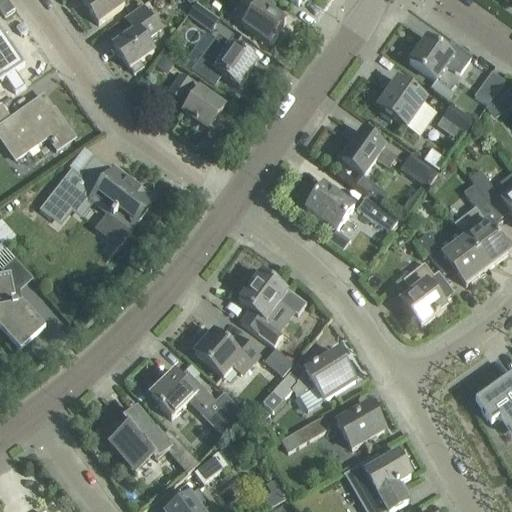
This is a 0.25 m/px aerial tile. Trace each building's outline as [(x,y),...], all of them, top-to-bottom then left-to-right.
[(91,0),(84,5),(99,27),(115,16),(125,9),(118,0),(91,0)] [(261,6),(264,0),(237,0),(255,13),(243,29),(269,47),(286,24),(261,6)] [(189,17),(211,33),(219,22),(196,6),(189,17)] [(136,33),(114,49),(130,72),(131,71),(135,76),(143,70),(140,65),(153,55),(146,44),(159,35),(149,20),(150,20),(144,10),(127,22),(134,31),(134,30),(136,33)] [(0,27),(0,78),(23,62),(0,27)] [(212,50),(194,75),(215,90),(223,79),(239,90),(257,65),(241,53),(233,48),(233,49),(219,40),(212,50)] [(410,65),(436,84),(446,70),(460,76),(472,60),(456,49),(450,57),(427,41),(426,42),(428,43),(412,65),(410,64),(410,65)] [(165,60),(157,69),(163,73),(170,72),(174,67),(165,60)] [(492,74),(475,99),(488,108),(505,84),(492,74)] [(194,124),(197,126),(197,125),(209,133),(225,110),(209,98),(181,79),(170,95),(182,103),(184,100),(191,104),(183,115),(195,123),(194,124)] [(379,111),(406,130),(425,102),(398,83),(379,111)] [(453,95),(436,84),(431,91),(447,103),(453,95)] [(511,93),(511,91),(498,101),(506,112),(511,107),(511,93)] [(0,139),(17,164),(48,142),(57,153),(76,140),(75,138),(73,140),(55,114),(57,113),(56,111),(54,113),(44,99),(11,122),(2,108),(0,109),(0,139)] [(474,125),(453,109),(445,121),(466,136),(474,125)] [(343,161),(341,163),(364,179),(377,161),(389,170),(396,160),(384,152),(385,150),(362,134),(350,151),(346,149),(339,159),(343,161)] [(432,152),(424,162),(437,172),(445,161),(432,152)] [(105,230),(122,243),(106,264),(107,265),(153,204),(113,173),(112,175),(93,161),(95,158),(94,157),(77,179),(71,175),(73,172),(72,171),(40,213),(50,221),(55,216),(61,221),(71,208),(81,216),(93,201),(112,216),(106,224),(108,225),(105,230)] [(402,172),(428,191),(438,177),(412,158),(402,172)] [(467,178),(475,188),(501,222),(510,215),(511,217),(511,175),(493,190),(480,174),(479,175),(476,171),(467,178)] [(306,212),(337,234),(354,210),(324,188),(306,212)] [(465,241),(488,272),(511,255),(493,232),(503,224),(501,222),(475,188),(465,196),(476,210),(454,227),(465,241)] [(356,213),(388,236),(398,223),(366,200),(356,213)] [(427,236),(417,244),(442,278),(452,271),(466,289),(488,272),(465,241),(443,257),(427,236)] [(420,327),(422,330),(447,311),(442,306),(455,296),(439,275),(434,278),(425,266),(404,282),(413,294),(401,304),(413,318),(414,318),(421,327),(420,327)] [(0,328),(19,350),(43,329),(24,307),(18,308),(17,306),(13,306),(12,296),(15,295),(11,274),(0,276),(0,328)] [(250,286),(238,302),(240,303),(239,305),(251,313),(241,326),(274,351),(284,337),(281,335),(266,324),(281,305),(298,318),(307,307),(288,293),(286,295),(261,276),(252,288),(250,286)] [(194,356),(223,382),(233,371),(240,378),(248,369),(250,371),(260,359),(237,339),(229,348),(214,335),(194,356)] [(264,366),(283,380),(294,366),(275,352),(264,366)] [(263,406),(273,415),(293,393),(299,399),(312,387),(323,404),(356,384),(338,355),(305,375),(297,368),(263,406)] [(152,400),(161,409),(160,410),(172,423),(189,406),(202,420),(217,405),(200,387),(192,395),(175,377),(152,400)] [(492,428),(500,422),(511,438),(511,379),(475,405),(492,428)] [(223,416),(237,430),(249,418),(235,404),(223,416)] [(336,426),(351,453),(385,434),(370,407),(336,426)] [(263,412),(253,423),(260,430),(270,418),(263,412)] [(138,475),(136,472),(152,458),(154,461),(155,460),(158,463),(168,454),(188,477),(198,469),(172,437),(163,445),(136,414),(124,425),(129,431),(110,448),(111,449),(113,448),(137,476),(138,475)] [(273,445),(276,449),(282,446),(288,456),(331,432),(324,420),(283,443),(281,440),(273,445)] [(195,476),(203,488),(242,460),(231,444),(195,476)] [(378,457),(343,477),(344,478),(349,475),(369,511),(396,511),(408,505),(398,487),(411,479),(398,456),(382,464),(378,457)] [(199,511),(198,510),(206,504),(198,493),(171,511),(199,511)]
